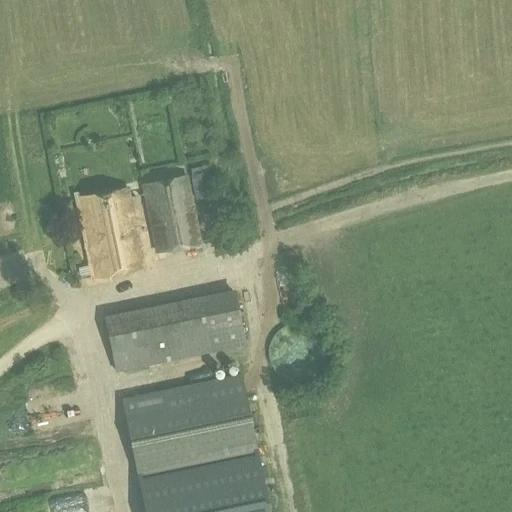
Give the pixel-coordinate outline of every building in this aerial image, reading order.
[(49,73),(10,79),(14,104),(52,98),(49,73)] [(191,175),(191,179),(196,199),(212,196),(207,172),(191,175)] [(141,184),(156,253),(203,243),(188,174),(141,184)] [(80,198),(96,275),(144,265),(128,189),(80,198)] [(0,298),(9,294),(3,282),(0,283),(0,298)] [(233,291),(199,298),(210,351),(244,344),(233,291)] [(105,318),(117,370),(210,351),(199,298),(105,318)] [(268,354),(269,359),(271,364),(273,368),(277,372),(281,376),(286,378),(290,380),(296,380),(301,380),(306,379),(311,377),(315,373),(319,370),(321,365),(323,361),(325,356),(325,350),(324,345),(322,340),(319,336),(316,332),(312,329),(307,326),(302,325),(297,324),(292,324),(287,325),(282,328),(278,331),(274,334),(272,339),(270,344),(268,349),(268,354)] [(269,511),(241,374),(122,399),(145,511),(269,511)]
